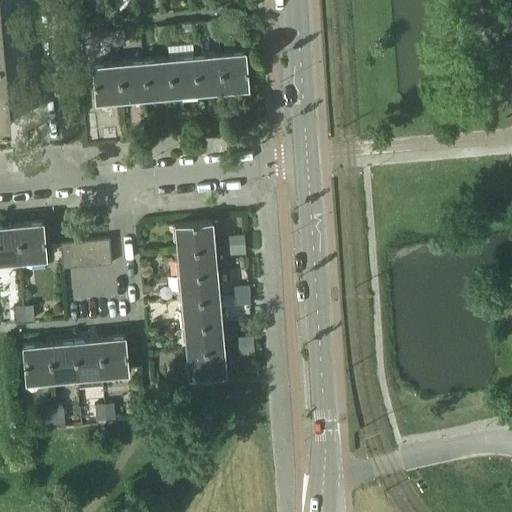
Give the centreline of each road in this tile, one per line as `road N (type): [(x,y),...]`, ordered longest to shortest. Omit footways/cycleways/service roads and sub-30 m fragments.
road 1 (tertiary): [(322,476),(303,158)]
road 2 (unclassified): [(511,439),(322,476)]
road 3 (residential): [(115,179),(303,158)]
road 4 (residential): [(49,184),(35,0)]
road 5 (tertiary): [(303,158),(292,0)]
road 6 (residential): [(79,286),(126,282),(115,179)]
